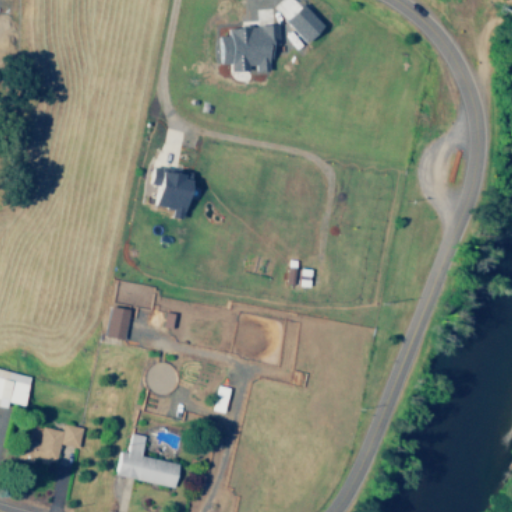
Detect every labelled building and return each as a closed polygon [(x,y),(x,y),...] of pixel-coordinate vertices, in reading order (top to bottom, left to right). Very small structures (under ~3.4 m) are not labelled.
[(280,35),(291,47),(313,26),(292,3),(275,20),(284,30),(280,35)] [(270,24),(219,28),(220,36),(209,36),(211,64),(222,63),(223,71),(240,70),(240,66),(247,65),(248,72),(261,71),(260,59),(262,59),(261,45),(271,45),(270,24)] [(143,205),(163,208),(162,217),(175,219),(182,173),(144,166),(141,184),(147,185),(143,205)] [(123,309),(104,305),(98,335),(117,339),(123,309)] [(23,375),(0,370),(0,400),(16,405),(23,375)] [(215,412),(221,387),(211,385),(204,409),(215,412)] [(75,427),(56,423),(55,430),(28,425),(25,442),(14,440),(10,459),(29,462),(29,460),(49,463),(52,443),(72,447),(75,427)] [(107,474),(165,487),(171,463),(133,455),(138,435),(125,432),(120,452),(113,450),(107,474)]
